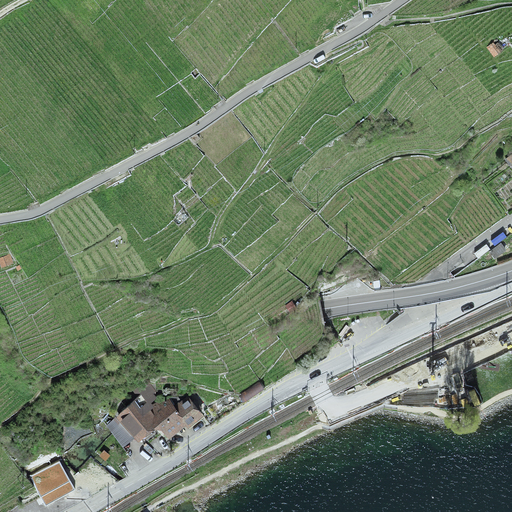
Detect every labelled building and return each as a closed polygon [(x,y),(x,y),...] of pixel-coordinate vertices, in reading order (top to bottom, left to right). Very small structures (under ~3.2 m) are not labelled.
[(488,47),(494,55),(502,49),(498,43),(495,45),(493,43),(488,47)] [(501,244),(490,252),(494,257),(505,249),(501,244)] [(0,262),(1,265),(11,262),(10,260),(12,259),(10,254),(0,257),(0,262)] [(156,391),(150,382),(148,383),(146,379),(129,395),(133,401),(116,417),(138,442),(146,437),(155,430),(161,430),(152,405),(151,403),(157,398),(153,394),(156,391)] [(167,397),(186,426),(188,429),(195,423),(204,416),(188,396),(182,401),(178,396),(167,397)] [(152,405),(161,430),(169,440),(186,426),(167,397),(152,405)] [(75,490),(59,461),(29,475),(46,506),(75,490)]
